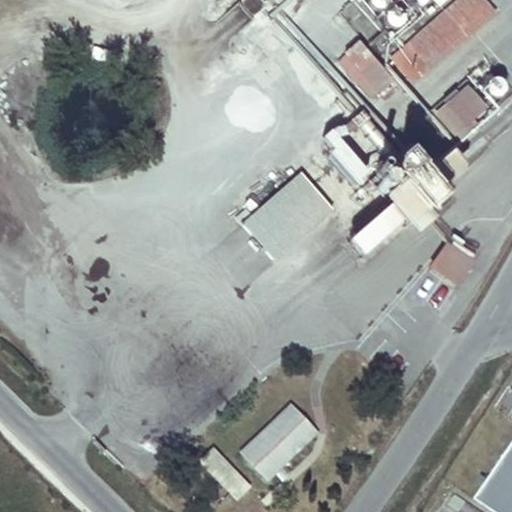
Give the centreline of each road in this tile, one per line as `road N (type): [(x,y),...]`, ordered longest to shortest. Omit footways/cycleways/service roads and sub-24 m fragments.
road 1 (unknown): [(193,0),(158,224),(120,393)]
road 2 (unknown): [(329,304),(420,220),(511,75)]
road 3 (unknown): [(120,393),(280,334),(329,304)]
road 4 (unknown): [(120,393),(0,276)]
road 5 (unknown): [(459,358),(329,304)]
